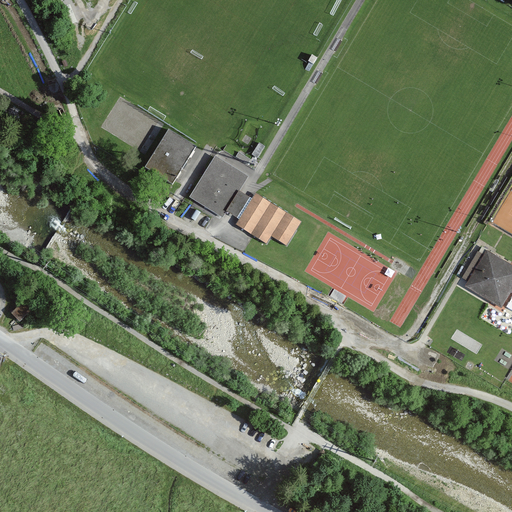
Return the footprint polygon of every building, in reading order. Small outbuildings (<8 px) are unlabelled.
[(69,5),(60,9),(68,27),(77,23),(69,5)] [(198,149),(169,132),(147,170),(176,186),(198,149)] [(248,176),(215,156),(190,197),(223,217),(226,212),(238,192),(248,176)] [(252,200),(238,192),(226,212),(239,220),(252,200)] [(302,223),(256,194),(252,200),(239,220),(236,225),(266,244),(271,236),(288,246),(302,223)] [(511,290),(511,265),(487,251),(466,287),(502,308),(511,290)] [(22,296),(7,310),(19,322),(34,308),(22,296)] [(325,452),(321,450),(316,459),(320,461),(325,452)]
